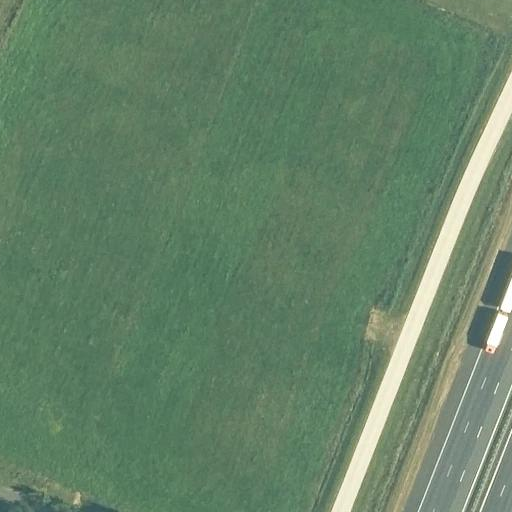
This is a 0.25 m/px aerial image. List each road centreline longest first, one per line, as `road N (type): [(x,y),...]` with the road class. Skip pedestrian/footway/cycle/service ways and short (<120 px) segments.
road 1 (unclassified): [(340,511),(511,89)]
road 2 (motorway): [(511,326),(439,511)]
